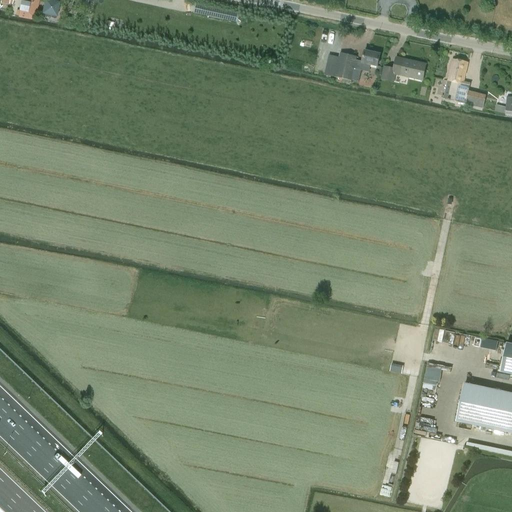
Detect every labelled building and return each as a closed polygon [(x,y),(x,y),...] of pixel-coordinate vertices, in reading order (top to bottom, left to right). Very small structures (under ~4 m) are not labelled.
[(36,21),(40,0),(22,0),(22,1),(20,11),(19,18),(36,21)] [(45,0),(42,16),(56,19),(59,3),(45,0)] [(195,5),(193,13),(237,23),(238,15),(195,5)] [(340,54),(335,78),(351,82),(354,69),(361,71),(369,72),(371,65),(378,67),(380,55),(365,51),(362,63),(356,62),(357,57),(340,54)] [(422,81),(426,65),(425,65),(425,66),(414,64),(414,62),(397,58),(394,70),(384,68),(382,79),(393,82),(395,74),(422,81)] [(486,97),(468,93),(470,86),(463,85),(468,63),(453,60),(444,96),(442,96),(442,98),(444,99),(448,100),(450,101),(465,104),(465,105),(483,109),(486,97)] [(511,112),(511,98),(507,98),(506,108),(496,105),(495,111),(505,114),(505,112),(511,112)] [(511,343),(508,343),(502,371),(511,373),(511,343)] [(401,374),(403,367),(391,364),(390,372),(401,374)] [(439,382),(441,370),(425,367),(423,379),(439,382)] [(457,421),(496,429),(511,432),(511,393),(465,383),(457,421)] [(384,480),(381,494),(390,496),(392,491),(393,491),(397,475),(386,472),(384,480)]
